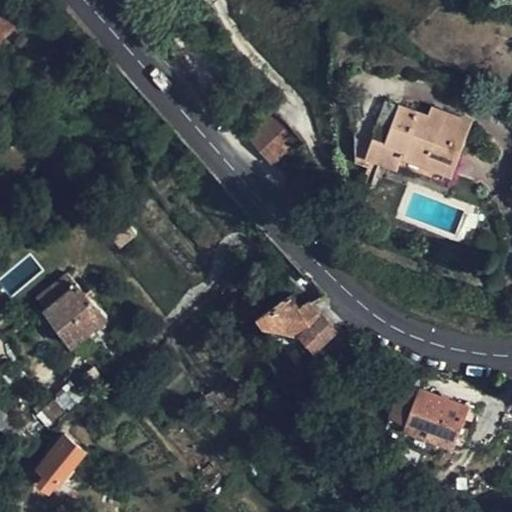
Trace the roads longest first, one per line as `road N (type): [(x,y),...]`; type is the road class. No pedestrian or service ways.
road 1 (unclassified): [(85,0),(349,302),(382,325),(442,347),(511,354)]
road 2 (unknown): [(511,216),(486,124),(374,79)]
